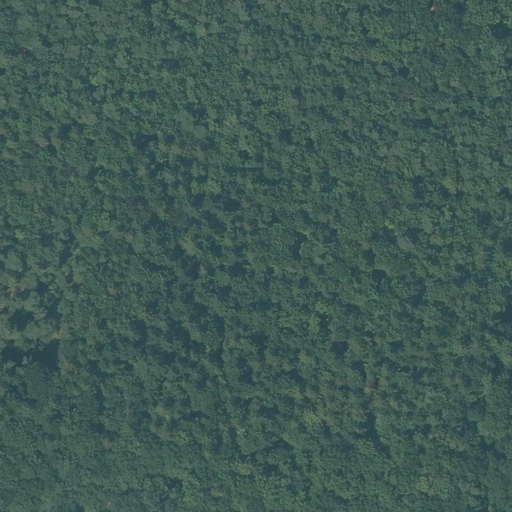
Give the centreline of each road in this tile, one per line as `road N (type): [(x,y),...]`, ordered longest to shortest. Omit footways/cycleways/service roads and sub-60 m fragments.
road 1 (track): [(491,446),(0,426)]
road 2 (track): [(511,311),(491,446)]
